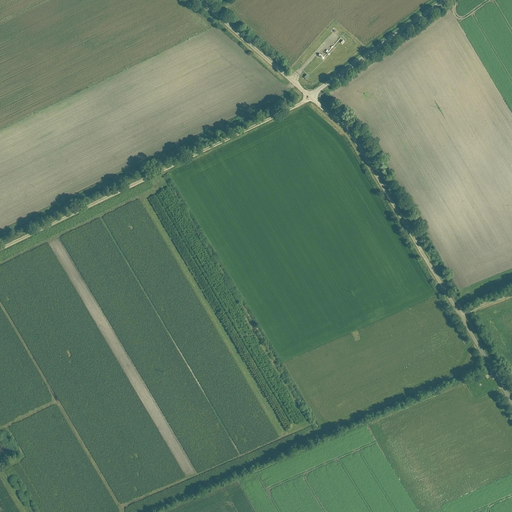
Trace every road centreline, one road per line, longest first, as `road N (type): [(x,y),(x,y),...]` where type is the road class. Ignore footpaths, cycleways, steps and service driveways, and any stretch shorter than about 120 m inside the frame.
road 1 (residential): [(310,97),(351,137),(511,404)]
road 2 (residential): [(0,250),(310,97)]
road 3 (residential): [(310,97),(444,0)]
road 4 (residential): [(198,0),(310,97)]
